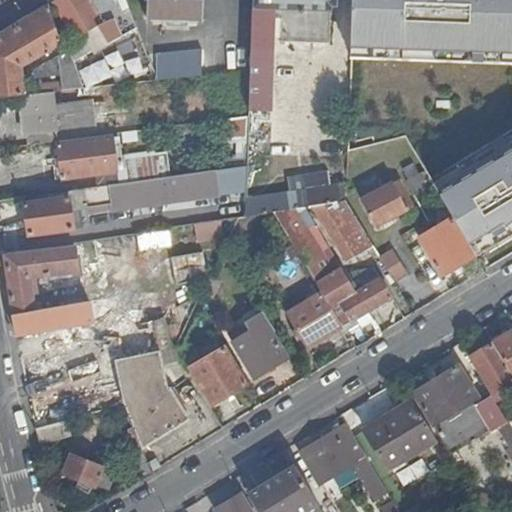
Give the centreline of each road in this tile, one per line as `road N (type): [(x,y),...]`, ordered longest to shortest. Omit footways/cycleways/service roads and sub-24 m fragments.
road 1 (residential): [(511,284),(122,511)]
road 2 (tertiary): [(0,383),(26,511)]
